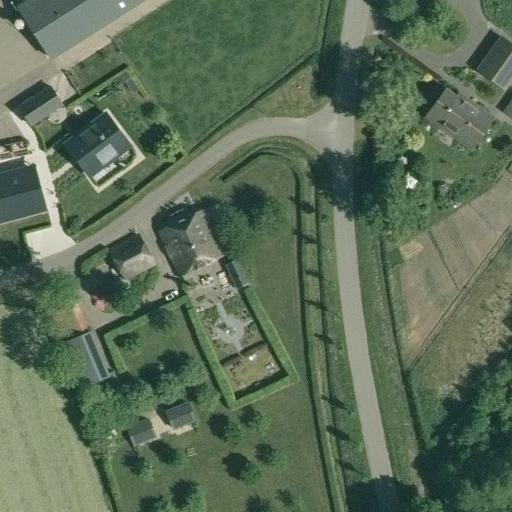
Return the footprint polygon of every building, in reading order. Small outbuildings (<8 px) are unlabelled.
[(140,0),(32,0),(18,10),(50,59),(140,0)] [(477,70),(504,89),(511,77),(511,44),(501,37),(477,70)] [(427,117),(472,148),(493,118),(469,101),(467,105),(446,90),(427,117)] [(34,97),(19,107),(31,126),(46,116),(34,97)] [(104,166),(102,163),(128,143),(107,114),(66,145),(90,176),(104,166)] [(26,141),(0,146),(0,160),(28,155),(26,141)] [(0,180),(0,222),(45,210),(35,171),(0,180)] [(181,277),(223,256),(203,211),(160,231),(181,277)] [(153,264),(138,236),(110,251),(125,279),(153,264)] [(238,260),(225,265),(236,290),(249,284),(238,260)] [(65,341),(89,331),(76,300),(52,310),(65,341)] [(166,412),(173,428),(194,420),(187,403),(166,412)] [(127,428),(134,445),(155,436),(148,419),(127,428)]
